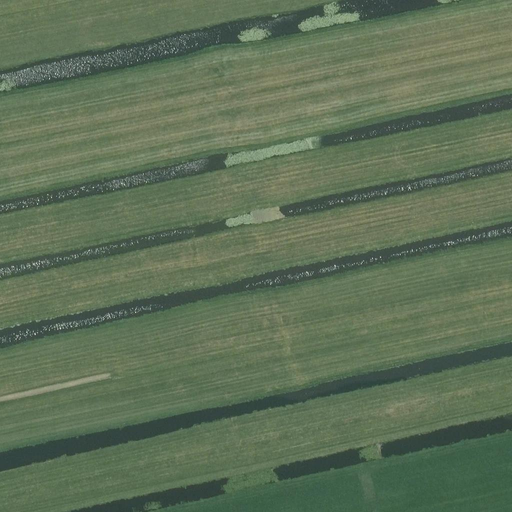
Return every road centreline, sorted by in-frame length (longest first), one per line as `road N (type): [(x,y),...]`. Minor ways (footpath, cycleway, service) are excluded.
road 1 (track): [(0,103),(511,2)]
road 2 (track): [(511,304),(0,387)]
